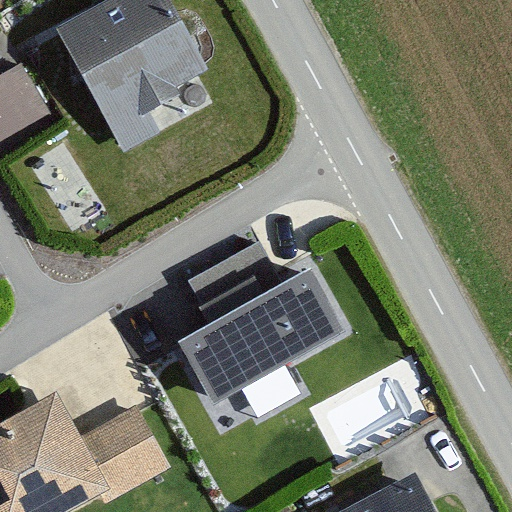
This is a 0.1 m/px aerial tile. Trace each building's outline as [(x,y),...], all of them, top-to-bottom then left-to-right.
[(167,0),(103,0),(58,22),(119,147),(216,100),(167,0)] [(17,61),(0,70),(0,135),(44,112),(17,61)] [(304,250),(166,323),(207,401),(346,328),(304,250)] [(54,389),(0,421),(0,511),(49,511),(91,487),(102,505),(168,466),(131,404),(81,434),(54,389)] [(435,511),(413,468),(325,511),(435,511)]
